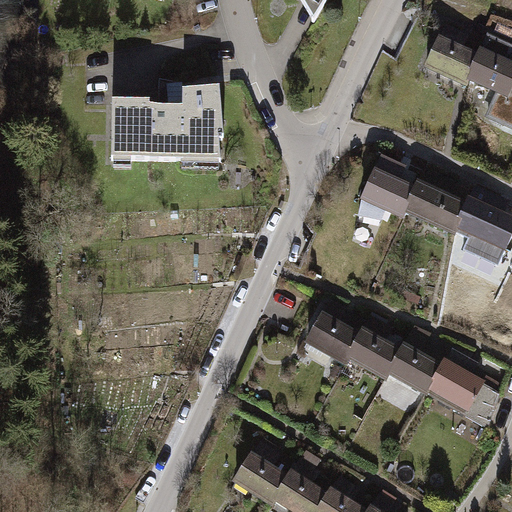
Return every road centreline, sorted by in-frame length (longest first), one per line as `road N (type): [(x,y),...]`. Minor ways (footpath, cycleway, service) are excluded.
road 1 (residential): [(315,163),(153,511)]
road 2 (residential): [(511,191),(433,154),(332,128)]
road 3 (residential): [(315,163),(271,91),(236,0)]
road 4 (residential): [(398,0),(332,128)]
